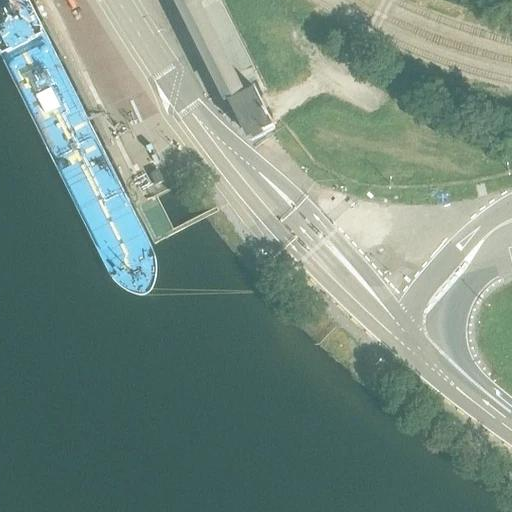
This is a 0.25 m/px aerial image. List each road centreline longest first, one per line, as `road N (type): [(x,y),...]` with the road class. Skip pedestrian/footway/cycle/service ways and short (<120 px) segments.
road 1 (unclassified): [(317,231),(186,106),(119,0)]
road 2 (tertiary): [(317,231),(408,334),(511,426)]
